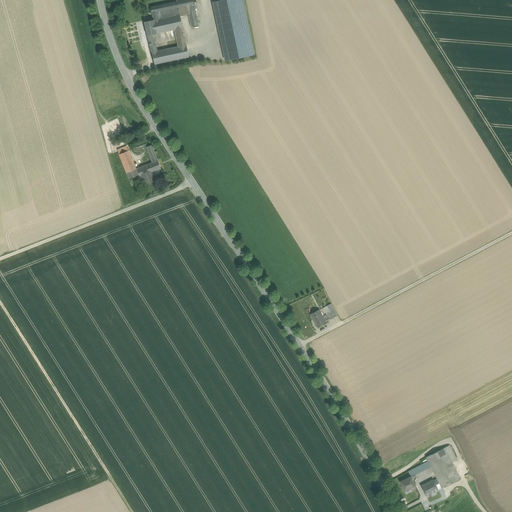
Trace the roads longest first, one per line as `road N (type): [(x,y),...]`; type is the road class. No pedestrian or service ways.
road 1 (secondary): [(191,180),(313,365),(395,511)]
road 2 (track): [(0,301),(132,511)]
road 3 (track): [(511,234),(299,344)]
road 4 (unclassified): [(191,180),(0,259)]
road 5 (secondary): [(101,0),(124,73),(191,180)]
